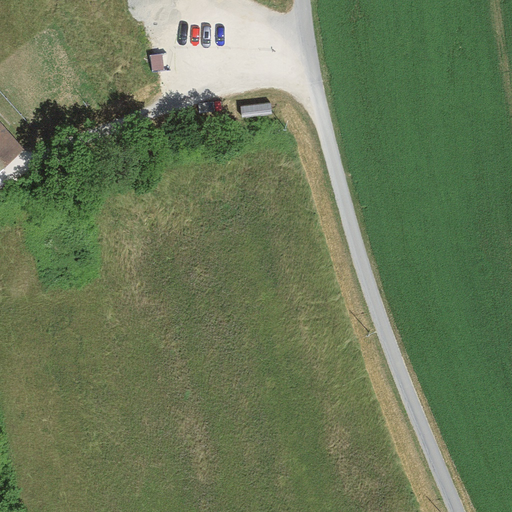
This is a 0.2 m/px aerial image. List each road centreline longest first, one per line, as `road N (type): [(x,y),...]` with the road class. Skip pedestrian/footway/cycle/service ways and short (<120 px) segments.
road 1 (residential): [(299,2),(369,288),(458,511)]
road 2 (track): [(233,0),(306,49),(66,154)]
